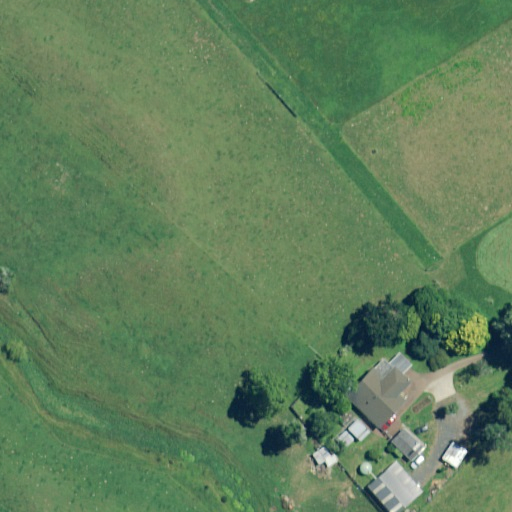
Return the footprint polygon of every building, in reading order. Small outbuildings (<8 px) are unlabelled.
[(412,365),(400,353),(389,364),(384,359),(347,397),(379,429),(406,402),(399,395),(411,383),(402,375),(412,365)] [(370,433),(359,420),(349,428),(360,441),(370,433)] [(425,449),(406,429),(392,442),(411,462),(425,449)] [(354,441),(345,431),(337,438),(346,448),(354,441)] [(325,446),(312,453),(319,465),(326,461),(330,467),(339,461),(335,454),(331,456),(325,446)] [(415,482),(397,461),(367,487),(389,511),(398,511),(414,499),(407,490),(415,482)]
